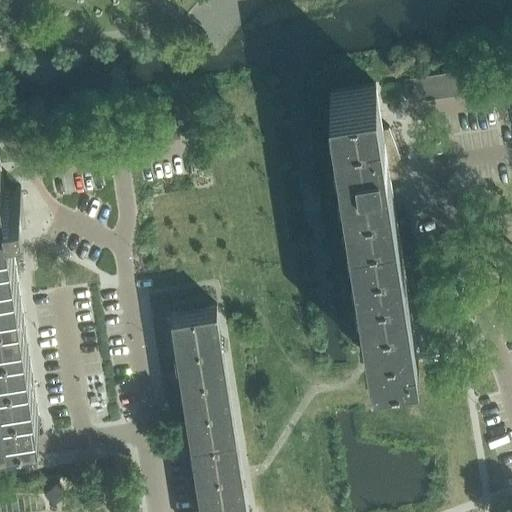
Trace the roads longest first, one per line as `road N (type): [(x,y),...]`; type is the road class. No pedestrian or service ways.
road 1 (residential): [(152,434),(124,156)]
road 2 (residential): [(457,160),(436,184),(511,387)]
road 3 (residential): [(0,448),(152,434)]
